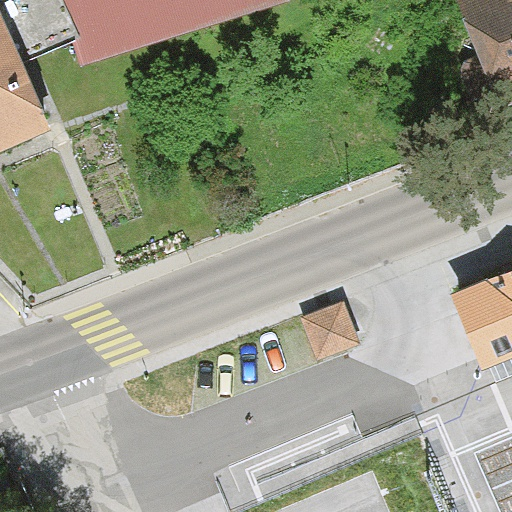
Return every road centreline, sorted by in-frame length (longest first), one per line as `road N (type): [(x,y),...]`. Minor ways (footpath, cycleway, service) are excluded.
road 1 (secondary): [(511,178),(37,355)]
road 2 (residential): [(106,511),(37,355)]
